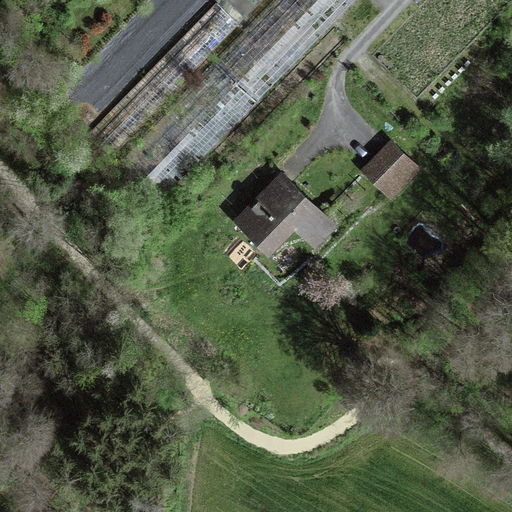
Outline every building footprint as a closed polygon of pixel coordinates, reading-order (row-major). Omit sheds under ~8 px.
[(273,0),(116,161),(159,203),(356,0),(273,0)] [(235,0),(248,12),(259,0),(235,0)] [(216,1),(87,133),(110,155),(239,23),(216,1)] [(399,139),(393,145),(405,157),(411,151),(399,139)] [(393,145),(391,143),(366,169),(392,193),(416,168),(405,157),(393,145)] [(322,216),(290,184),(285,190),(276,181),(240,218),(269,247),(294,221),(306,233),(315,242),(332,226),(322,216)]
